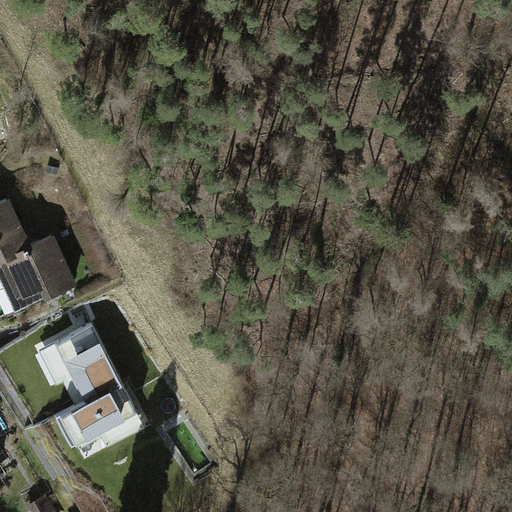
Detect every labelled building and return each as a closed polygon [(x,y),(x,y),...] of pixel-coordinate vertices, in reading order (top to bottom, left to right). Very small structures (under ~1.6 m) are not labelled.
[(0,266),(38,248),(15,200),(0,207),(0,266)] [(55,240),(38,248),(0,266),(0,270),(22,315),(78,288),(55,240)] [(92,321),(57,339),(87,396),(122,378),(92,321)] [(138,409),(122,378),(87,396),(56,412),(73,443),(138,409)] [(0,432),(0,465),(14,457),(0,432)]
